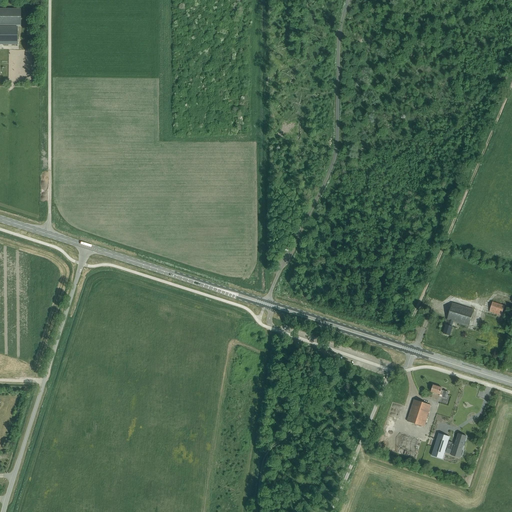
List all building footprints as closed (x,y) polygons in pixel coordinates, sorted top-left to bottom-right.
[(20,9),(0,8),(0,25),(20,25),(20,9)] [(0,44),(17,44),(17,27),(0,26),(0,44)] [(501,316),(504,306),(492,302),(489,312),(501,316)] [(469,327),(474,310),(453,303),(448,320),(449,321),(448,325),(447,325),(444,334),(450,336),(453,327),(452,327),(454,322),(469,327)] [(446,398),(448,392),(441,390),(442,388),(433,385),(431,392),(443,396),(442,397),(446,398)] [(414,400),(407,421),(424,427),(431,405),(414,400)] [(435,412),(432,424),(468,434),(469,431),(474,432),(477,423),(435,412)] [(437,439),(432,456),(433,455),(442,458),(442,459),(446,448),(447,448),(451,449),(453,450),(451,455),(452,456),(452,455),(456,456),(457,455),(461,456),(463,451),(462,451),(465,441),(464,442),(463,441),(465,437),(458,435),(459,434),(458,433),(455,444),(452,444),(453,443),(449,442),(449,443),(448,442),(450,437),(449,437),(449,438),(445,437),(443,443),(437,441),(438,439),(437,439)] [(416,456),(421,440),(402,434),(397,449),(416,456)]
